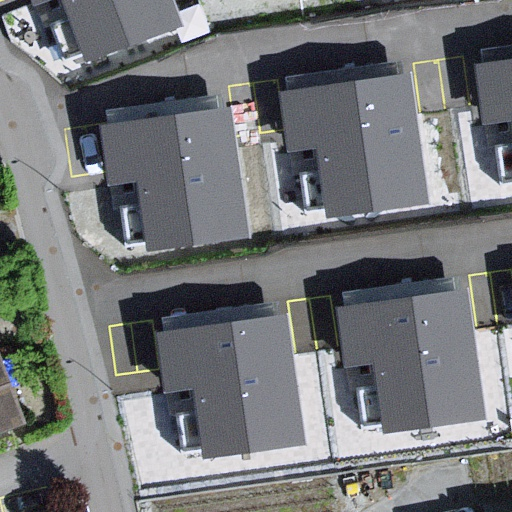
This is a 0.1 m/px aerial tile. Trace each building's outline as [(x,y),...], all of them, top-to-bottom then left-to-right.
[(166,0),(69,0),(86,44),(171,12),(166,0)] [(511,64),(483,68),(489,116),(511,113),(511,64)] [(407,81),(287,96),(294,145),(322,141),(331,211),(423,199),(407,81)] [(228,114),(108,130),(114,178),(142,174),(151,244),(243,232),(228,114)] [(465,296),(345,311),(351,360),(379,356),(388,426),(480,414),(465,296)] [(284,322),(164,337),(170,385),(199,382),(208,451),(299,439),(284,322)] [(0,376),(0,436),(20,428),(0,376)]
